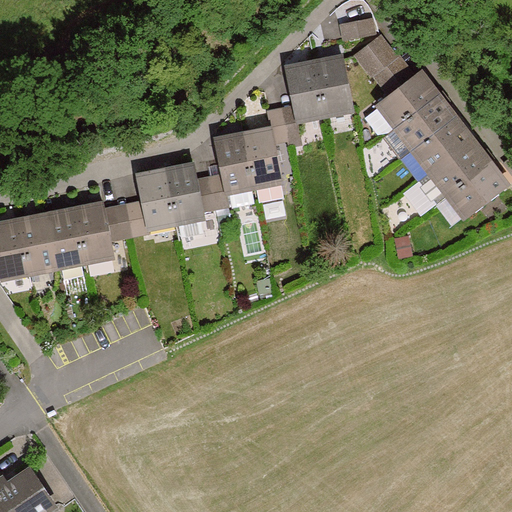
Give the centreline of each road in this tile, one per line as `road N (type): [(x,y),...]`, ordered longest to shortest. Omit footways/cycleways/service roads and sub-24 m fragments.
road 1 (residential): [(0,195),(191,146),(336,0)]
road 2 (residential): [(376,0),(511,161)]
road 3 (residential): [(0,430),(47,392),(0,306)]
